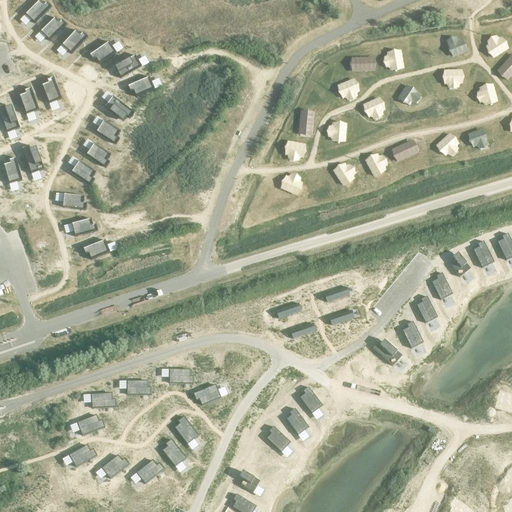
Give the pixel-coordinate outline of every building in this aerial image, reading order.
[(39,0),(25,15),(26,15),(27,14),(31,18),(29,19),(31,21),(35,24),(46,13),(45,11),(46,9),(48,11),(51,7),(46,2),(44,5),(39,0)] [(55,18),(40,32),(41,32),(42,31),(46,35),(44,36),(46,38),(50,42),(61,30),(60,29),(62,27),(63,28),(67,25),(62,20),(59,22),(55,18)] [(75,30),(61,46),(62,46),(63,45),(67,49),(66,50),(67,51),(71,55),(82,43),(81,41),(82,39),(84,41),(87,37),(82,32),(80,35),(75,30)] [(93,53),(89,55),(93,61),(96,59),(99,65),(116,53),(114,54),(111,49),(113,48),(112,47),(108,42),(95,51),(96,53),(94,55),(93,53)] [(119,68),(116,70),(118,73),(121,79),(142,68),(142,67),(140,68),(138,63),(139,62),(138,60),(135,56),(118,65),(119,68)] [(132,85),(127,87),(130,93),(133,92),(136,98),(155,90),(154,89),(153,90),(151,85),(152,84),(151,82),(149,77),(134,84),(135,86),(133,87),(132,85)] [(48,83),(42,86),(49,105),(50,104),(49,103),(54,101),(55,102),(56,102),(62,100),(56,84),(54,85),(53,83),(55,82),(53,78),(46,80),(48,83)] [(25,94),(19,96),(26,115),(27,115),(26,113),(31,112),(32,113),(34,112),(39,111),(33,95),(31,96),(31,93),(33,93),(31,88),(24,91),(25,94)] [(108,103),(104,107),(120,120),(121,118),(124,121),(127,117),(130,120),(134,114),(113,97),(112,97),(114,99),(110,103),(109,102),(108,103)] [(4,105),(0,106),(0,115),(7,134),(8,133),(7,132),(12,130),(13,131),(15,131),(20,129),(13,110),(10,111),(9,107),(5,109),(4,105)] [(99,128),(96,132),(110,141),(111,139),(113,141),(112,143),(116,145),(120,139),(117,138),(120,132),(103,121),(103,122),(104,122),(101,127),(100,126),(99,128)] [(89,151),(86,155),(100,165),(101,163),(103,164),(102,166),(106,169),(110,163),(107,161),(110,155),(94,144),(93,145),(95,146),(92,150),(90,149),(89,151)] [(28,146),(22,149),(31,175),(32,174),(31,173),(36,171),(37,173),(39,172),(44,170),(37,151),(35,152),(33,148),(30,150),(28,146)] [(10,163),(3,165),(9,185),(10,185),(9,183),(14,182),(15,183),(17,183),(22,181),(18,165),(15,166),(15,163),(17,163),(16,158),(9,160),(10,163)] [(74,168),(71,173),(85,182),(86,180),(88,181),(87,183),(91,186),(95,180),(92,178),(96,173),(79,161),(78,162),(80,163),(77,167),(75,166),(74,168)] [(63,203),(62,208),(78,210),(79,208),(81,208),(81,210),(86,211),(86,204),(83,204),(84,197),(64,195),(64,196),(65,196),(65,201),(63,201),(63,203)] [(91,219),(71,224),(71,225),(73,225),(74,230),(73,230),(73,232),(75,238),(90,233),(90,231),(92,231),(93,233),(98,231),(96,225),(92,225),(91,219)] [(502,240),(496,243),(505,260),(506,260),(505,259),(510,256),(511,258),(511,257),(511,243),(510,240),(508,241),(507,239),(509,238),(507,234),(501,237),(502,240)] [(87,247),(83,249),(85,255),(88,254),(91,260),(110,253),(110,252),(108,253),(106,248),(108,247),(107,245),(105,240),(90,246),(90,248),(88,249),(87,247)] [(478,248),(472,250),(481,268),(482,268),(481,266),(486,264),(487,265),(488,264),(493,262),(486,248),(484,249),(483,247),(485,246),(483,241),(477,245),(478,248)] [(455,262),(450,267),(459,278),(460,278),(459,276),(463,273),(464,274),(466,273),(470,269),(460,257),(458,259),(457,256),(458,255),(457,254),(452,258),(455,262)] [(437,280),(431,283),(440,300),(440,299),(444,296),(445,298),(447,297),(452,294),(445,280),(443,281),(442,279),(444,278),(442,274),(435,277),(437,280)] [(346,288),(324,296),(327,304),(349,296),(349,295),(347,296),(344,289),(347,289),(346,288)] [(422,303),(416,306),(425,324),(425,323),(425,322),(429,320),(430,321),(432,320),(437,318),(430,304),(428,305),(427,302),(429,301),(427,297),(420,300),(422,303)] [(298,305),(275,312),(276,313),(278,312),(280,319),(278,319),(278,320),(301,313),(298,305)] [(352,311),(329,319),(332,326),(354,319),(354,318),(352,319),(350,312),(352,311)] [(407,328),(402,331),(410,349),(411,348),(410,347),(415,345),(416,346),(418,345),(423,343),(416,329),(414,330),(412,327),(414,326),(412,322),(406,325),(407,328)] [(312,324),(290,332),(290,333),(292,332),(295,339),(292,340),(315,332),(312,324)] [(376,344),(372,349),(392,367),(393,366),(392,365),(395,361),(396,362),(398,360),(401,356),(390,346),(388,348),(386,346),(388,344),(384,341),(379,346),(376,344)] [(169,378),(169,384),(185,384),(185,382),(188,382),(188,384),(192,385),(192,377),(189,377),(189,371),(169,370),(169,371),(171,371),(170,376),(169,376),(169,378)] [(147,382),(127,382),(127,383),(128,383),(128,388),(127,388),(127,390),(127,396),(143,396),(143,393),(146,393),(146,396),(150,396),(150,389),(147,389),(147,382)] [(197,393),(193,395),(196,401),(199,400),(202,406),(220,398),(218,398),(216,393),(218,393),(217,391),(215,386),(200,392),(201,394),(198,395),(197,393)] [(305,395),(300,399),(311,415),(312,414),(311,413),(315,410),(316,411),(318,410),(322,406),(313,394),(311,395),(310,393),(311,392),(308,388),(303,392),(305,395)] [(511,395),(503,392),(497,406),(511,411),(511,395)] [(111,394),(91,395),(91,396),(92,396),(93,401),(91,402),(91,404),(92,409),(108,408),(108,406),(110,406),(111,408),(115,408),(115,400),(111,401),(111,394)] [(291,416),(286,420),(297,436),(298,436),(297,434),(301,431),(302,432),(304,431),(308,428),(299,415),(297,417),(296,414),(298,413),(295,409),(289,414),(291,416)] [(96,416),(77,423),(77,424),(79,424),(81,429),(79,429),(80,431),(82,436),(97,431),(96,429),(99,428),(100,430),(104,428),(101,421),(98,423),(96,416)] [(179,425),(174,429),(186,445),(187,444),(186,443),(190,440),(191,441),(193,440),(197,436),(187,424),(186,425),(184,423),(186,421),(183,418),(177,422),(179,425)] [(271,435),(266,440),(281,453),(280,452),(284,448),(285,449),(286,447),(290,443),(279,433),(277,434),(275,432),(277,431),(273,428),(268,433),(271,435)] [(167,447),(162,451),(174,467),(175,467),(174,466),(178,462),(179,463),(181,462),(185,459),(175,446),(174,447),(172,445),(174,444),(171,440),(165,445),(167,447)] [(86,446),(69,456),(69,457),(70,456),(73,461),(72,461),(73,463),(75,468),(90,460),(88,458),(91,457),(92,459),(96,457),(92,450),(90,452),(86,446)] [(117,456),(101,469),(102,469),(103,468),(106,473),(105,474),(106,475),(110,480),(123,470),(121,468),(123,466),(125,468),(128,465),(124,460),(121,462),(117,456)] [(152,461),(136,474),(137,474),(138,473),(141,478),(140,479),(141,480),(144,485),(157,475),(156,473),(158,471),(160,473),(163,470),(159,465),(156,467),(152,461)] [(243,472),(239,478),(243,481),(240,487),(253,494),(252,493),(254,488),(256,489),(257,487),(260,483),(246,474),(245,476),(243,475),(244,473),(243,472)] [(467,492),(460,503),(470,511),(481,511),(485,507),(467,492)] [(235,503),(232,509),(237,511),(253,511),(256,507),(243,499),(241,501),(239,500),(240,498),(236,495),(233,501),(235,503)] [(511,511),(511,501),(500,508),(502,511),(511,511)]
